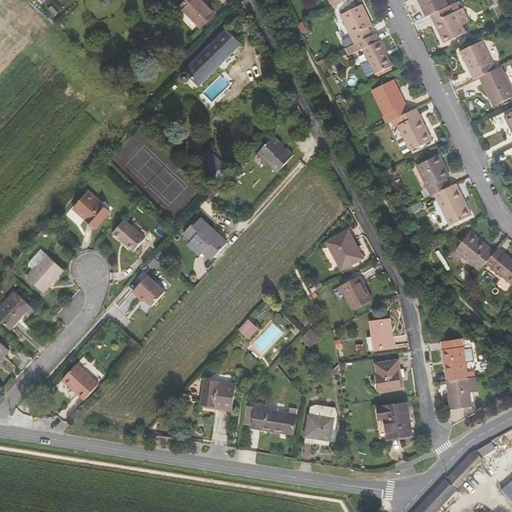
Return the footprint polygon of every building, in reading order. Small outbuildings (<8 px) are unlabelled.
[(187,0),(181,7),(201,27),(215,14),(201,0),(187,0)] [(329,0),(333,8),(349,0),(329,0)] [(418,0),(427,17),(431,15),(449,6),(446,0),(418,0)] [(356,45),(373,36),(369,27),(373,25),(373,24),(363,5),(341,15),(356,45)] [(467,33),(463,24),(470,20),(469,17),(468,18),(465,12),(467,11),(465,7),(457,11),(453,13),(449,6),(431,15),(444,43),(467,33)] [(58,25),(62,29),(68,22),(64,18),(58,25)] [(227,30),(184,71),(184,72),(181,75),(182,78),(183,81),(187,83),(190,82),(192,79),(199,85),(242,44),(227,30)] [(356,45),(349,48),(352,54),(363,49),(375,74),(393,66),(378,34),(373,36),(356,45)] [(460,52),(474,80),(480,77),(497,69),(482,41),(460,52)] [(100,65),(107,73),(111,69),(104,62),(100,65)] [(511,87),(502,67),(497,69),(480,77),(494,106),(511,97),(511,87)] [(388,114),(392,121),(398,118),(411,112),(395,80),(373,91),(385,116),(388,114)] [(433,141),(418,109),(411,112),(398,118),(401,124),(399,126),(411,150),(411,151),(433,141)] [(258,154),(278,172),(294,155),(288,149),(286,150),(282,147),(283,145),(275,137),(258,154)] [(208,151),(199,162),(222,181),(232,169),(208,151)] [(417,166),(432,196),(435,195),(450,187),(447,179),(451,177),(440,155),(417,166)] [(472,215),(457,184),(450,187),(435,195),(450,225),(450,226),(472,215)] [(75,210),(95,228),(110,212),(89,193),(75,210)] [(204,253),(212,260),(228,243),(201,218),(195,225),(193,225),(184,234),(192,242),(188,245),(200,256),(204,253)] [(114,233),(134,251),(146,238),(126,220),(114,233)] [(328,242),(343,269),(363,259),(349,232),(328,242)] [(471,232),(456,251),(463,257),(481,271),(487,264),(496,253),(471,232)] [(511,259),(499,249),(496,253),(487,264),(511,283),(511,259)] [(34,258),(40,264),(48,256),(41,250),(34,258)] [(459,262),(463,257),(456,251),(452,257),(458,262),(459,262)] [(64,271),(48,256),(40,264),(27,277),(44,292),(64,271)] [(142,270),(129,284),(135,290),(135,291),(141,297),(143,295),(147,299),(154,305),(167,290),(150,275),(149,275),(142,270)] [(341,286),(354,311),(372,301),(360,277),(341,286)] [(0,308),(0,319),(10,329),(24,315),(28,319),(35,311),(15,292),(0,308)] [(259,329),(250,320),(240,331),(249,339),(259,329)] [(375,350),(394,348),(390,320),(371,322),(375,350)] [(311,336),(305,343),(311,348),(317,341),(311,336)] [(0,342),(0,361),(9,351),(0,342)] [(464,347),(443,350),(447,381),(468,378),(464,347)] [(382,392),(402,389),(399,370),(400,370),(399,361),(376,364),(382,392)] [(63,381),(84,401),(99,385),(77,365),(63,381)] [(332,373),(341,376),(339,365),(332,373)] [(478,391),(476,377),(468,378),(447,381),(451,410),(452,410),(473,407),(472,393),(477,392),(478,391)] [(202,406),(231,410),(232,410),(235,386),(206,381),(202,406)] [(389,438),(412,434),(407,404),(379,408),(381,419),(386,419),(389,438)] [(312,408),(310,416),(335,420),(337,422),(338,415),(336,408),(316,405),(312,408)] [(245,425),(253,426),(257,408),(248,406),(245,425)] [(293,434),(296,417),(297,411),(290,410),(289,416),(266,411),(266,408),(257,406),(257,408),(253,426),(253,428),(293,434)] [(335,421),(337,422),(335,420),(310,416),(310,417),(307,437),(330,440),(331,440),(335,421)] [(329,446),(330,440),(307,437),(306,443),(329,446)] [(434,491),(414,511),(436,511),(456,491),(455,489),(478,465),(482,460),(480,458),(494,449),(490,442),(478,449),(474,451),(471,453),(434,491)]
